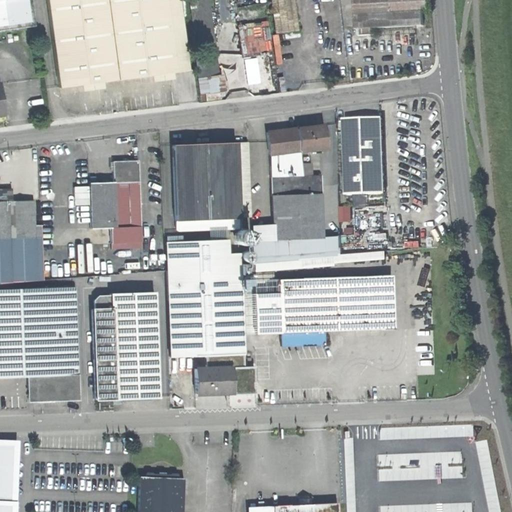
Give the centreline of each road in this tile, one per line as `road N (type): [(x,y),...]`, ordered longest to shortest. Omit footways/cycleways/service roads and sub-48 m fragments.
road 1 (residential): [(507,400),(0,427)]
road 2 (residential): [(0,141),(454,82)]
road 3 (primary): [(507,400),(454,82)]
